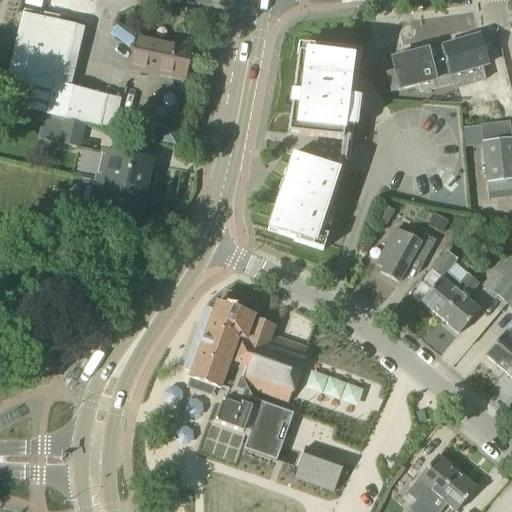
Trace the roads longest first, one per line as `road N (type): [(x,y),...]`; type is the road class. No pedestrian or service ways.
road 1 (primary): [(200,242),(223,181),(258,0)]
road 2 (primary): [(92,462),(114,377),(200,242)]
road 3 (residential): [(511,452),(327,308)]
road 4 (residential): [(327,308),(382,153),(411,154)]
road 5 (residential): [(327,308),(200,242)]
